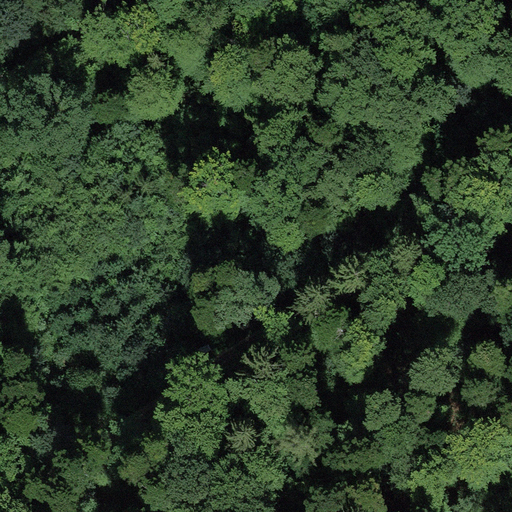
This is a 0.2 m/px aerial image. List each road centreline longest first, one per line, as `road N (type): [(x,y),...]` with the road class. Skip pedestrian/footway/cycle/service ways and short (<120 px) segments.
road 1 (track): [(0,506),(221,354),(440,236),(511,174)]
road 2 (track): [(0,81),(161,0)]
